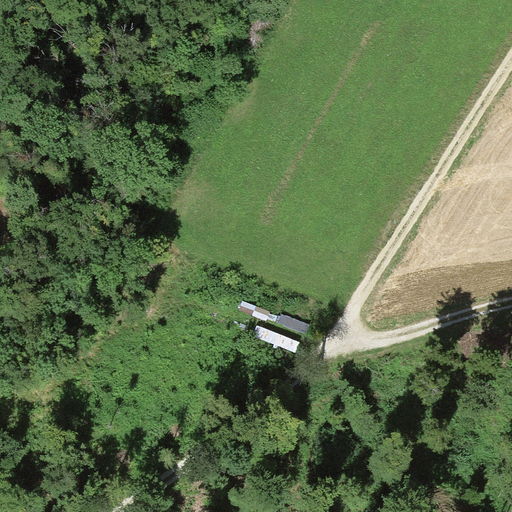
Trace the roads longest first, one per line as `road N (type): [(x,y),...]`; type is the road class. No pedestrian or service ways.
road 1 (track): [(511,53),(340,337),(269,412),(130,511)]
road 2 (track): [(340,337),(511,304)]
